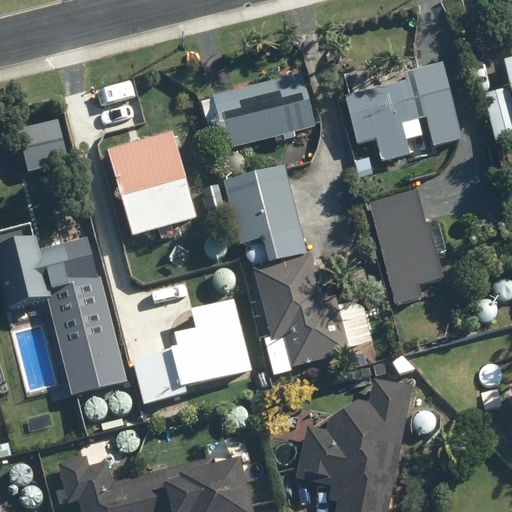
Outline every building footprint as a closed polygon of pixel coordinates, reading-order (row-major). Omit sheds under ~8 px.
[(511,42),(509,43),(511,53),(511,66),(503,69),(509,93),(482,100),(494,150),(511,145),(511,42)] [(300,82),(201,108),(209,138),(220,135),(226,158),(282,143),(284,147),(294,144),(293,140),(314,134),(300,82)] [(415,88),(344,105),(356,152),(374,148),(380,170),(409,163),(405,149),(423,145),(415,114),(421,112),(415,88)] [(441,107),(451,148),(476,142),(466,101),(441,107)] [(18,130),(29,169),(72,157),(61,117),(18,130)] [(88,197),(105,254),(196,228),(171,141),(107,160),(115,189),(88,197)] [(224,190),(240,253),(299,238),(283,174),(224,190)] [(416,189),(368,202),(395,304),(424,297),(420,281),(439,275),(416,189)] [(0,276),(8,309),(45,299),(70,399),(133,384),(94,230),(44,242),(38,219),(0,228),(0,276)] [(310,261),(254,275),(272,347),(283,345),(291,375),(349,360),(346,351),(357,348),(354,337),(344,340),(334,304),(322,307),(310,261)] [(133,358),(145,404),(190,392),(190,389),(258,371),(239,297),(193,309),(198,331),(176,337),(178,346),(133,358)] [(385,368),(371,372),(375,384),(390,379),(385,368)] [(388,511),(411,393),(374,386),(370,409),(358,406),(328,426),(326,437),(306,433),(296,486),(331,493),(328,508),(337,510),(336,511),(388,511)] [(481,395),(484,414),(500,411),(497,393),(481,395)] [(10,448),(5,431),(0,432),(0,463),(9,461),(6,449),(10,448)] [(209,467),(111,491),(106,470),(87,475),(85,465),(57,472),(67,511),(69,511),(78,510),(78,511),(247,511),(238,474),(212,480),(209,467)]
